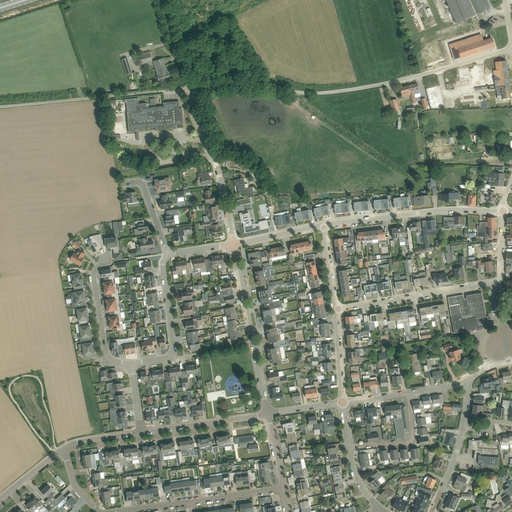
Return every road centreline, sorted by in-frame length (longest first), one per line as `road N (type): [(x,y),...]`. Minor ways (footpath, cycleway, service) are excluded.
road 1 (residential): [(190,89),(348,90),(511,49)]
road 2 (residential): [(323,224),(502,211)]
road 3 (residential): [(268,414),(234,245)]
road 4 (residential): [(114,511),(283,487)]
road 5 (residential): [(335,309),(496,281)]
road 6 (residential): [(234,245),(190,89)]
road 7 (residential): [(140,431),(268,414)]
road 8 (residential): [(130,363),(105,351),(94,270),(108,262)]
